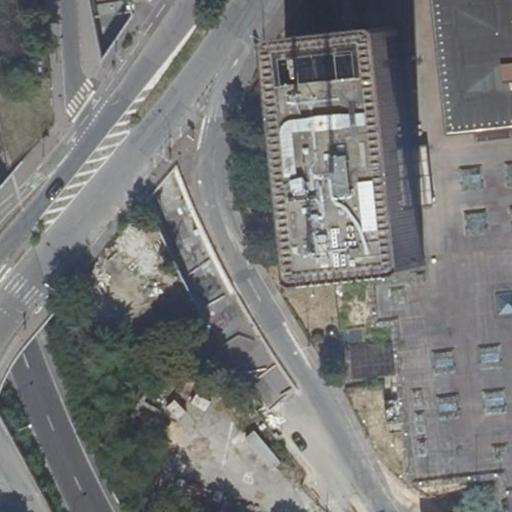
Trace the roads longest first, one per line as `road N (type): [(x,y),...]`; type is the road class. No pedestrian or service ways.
road 1 (residential): [(331,447),(279,387),(212,286),(135,108),(112,0)]
road 2 (residential): [(331,447),(314,387),(249,288),(209,200),(226,33)]
road 3 (secondary): [(0,325),(226,33)]
road 4 (motorway): [(95,511),(53,431),(0,277)]
road 5 (secondary): [(96,123),(0,247)]
road 6 (secondary): [(185,0),(96,123)]
road 7 (unclassified): [(67,0),(76,87),(96,123)]
